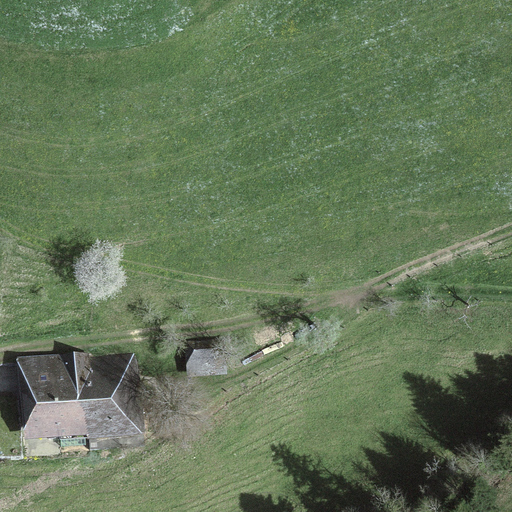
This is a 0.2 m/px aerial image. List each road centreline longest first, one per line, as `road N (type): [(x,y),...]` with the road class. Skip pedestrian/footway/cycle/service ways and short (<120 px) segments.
road 1 (track): [(0,224),(35,243),(124,267),(355,294),(211,326),(0,353)]
road 2 (track): [(355,294),(511,225)]
road 3 (track): [(355,294),(511,294)]
